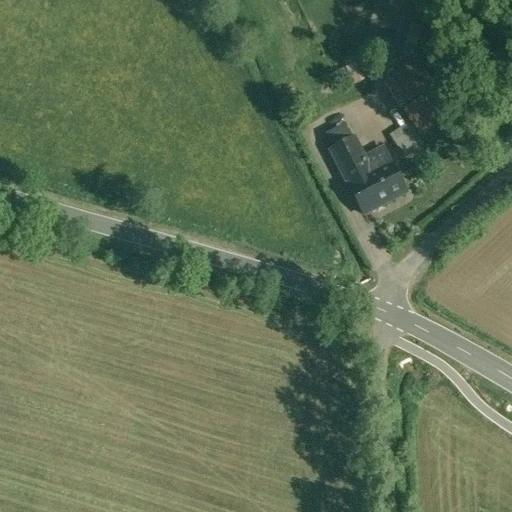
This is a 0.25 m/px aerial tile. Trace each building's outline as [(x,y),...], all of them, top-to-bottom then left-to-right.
[(429,31),(415,26),(406,54),(421,58),(429,31)] [(422,58),(386,81),(421,135),(456,113),(422,58)] [(363,59),(343,68),(348,77),(367,68),(363,59)] [(412,124),(392,138),(396,144),(417,130),(412,124)] [(365,160),(355,140),(332,151),(342,172),(365,160)] [(365,160),(342,172),(365,215),(407,193),(384,150),(365,160)]
